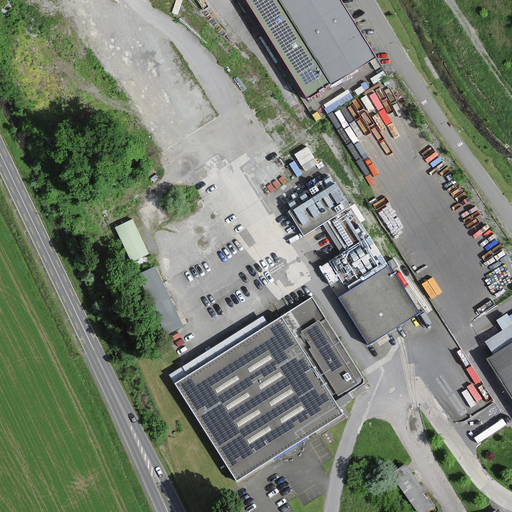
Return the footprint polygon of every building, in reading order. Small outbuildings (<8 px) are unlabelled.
[(247,0),(308,97),(330,84),(375,56),(340,0),(247,0)] [(336,104),(352,96),(348,89),(333,96),(336,104)] [(308,144),(294,151),(304,170),(318,163),(308,144)] [(368,237),(334,183),(286,213),(302,238),(326,222),(345,252),(368,237)] [(148,254),(132,219),(114,228),(130,263),(148,254)] [(418,314),(388,266),(336,298),(366,346),(418,314)] [(183,327),(154,267),(137,275),(166,335),(183,327)] [(309,296),(168,383),(230,483),(317,430),(340,416),(331,401),(362,382),(309,296)] [(511,343),(489,359),(511,393),(511,343)] [(402,462),(388,472),(418,511),(432,502),(402,462)]
